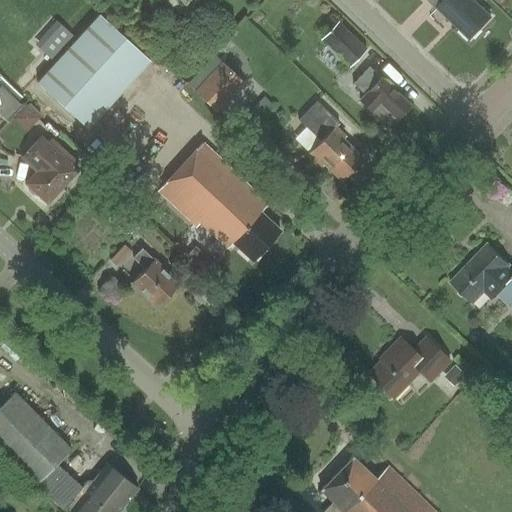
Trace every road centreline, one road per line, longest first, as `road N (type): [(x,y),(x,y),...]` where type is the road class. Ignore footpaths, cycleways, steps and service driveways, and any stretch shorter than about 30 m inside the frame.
road 1 (secondary): [(218,436),(278,348),(479,120)]
road 2 (residential): [(218,436),(0,247)]
road 3 (residential): [(350,0),(479,120)]
